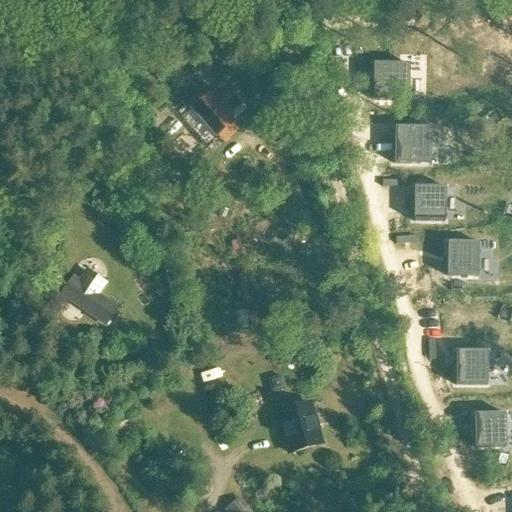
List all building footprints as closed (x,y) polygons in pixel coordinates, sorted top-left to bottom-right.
[(372,66),(371,102),(382,102),(401,103),(408,103),(408,66),(372,66)] [(193,108),(181,118),(206,146),(217,136),(231,124),(226,117),(243,103),(230,87),(213,102),(207,96),(193,108)] [(393,130),(393,165),(429,166),(429,130),(393,130)] [(204,166),(191,188),(210,199),(223,177),(204,166)] [(413,189),(412,223),(444,223),(445,190),(413,189)] [(446,245),(446,278),(477,278),(478,245),(446,245)] [(183,307),(168,253),(159,255),(173,309),(183,307)] [(117,310),(97,296),(106,284),(85,269),(76,282),(75,281),(64,298),(106,326),(117,310)] [(454,352),(455,386),(487,386),(486,352),(454,352)] [(282,380),(270,383),(273,395),(286,392),(282,380)] [(311,404),(276,415),(288,454),(323,444),(311,404)] [(505,415),(473,415),(473,450),(505,449),(505,415)] [(253,511),(243,499),(226,511),(253,511)]
